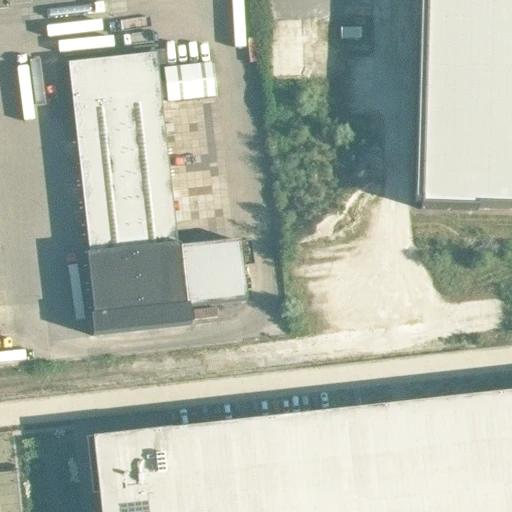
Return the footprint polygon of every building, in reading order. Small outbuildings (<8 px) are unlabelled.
[(511,0),(420,0),(415,203),(420,203),(420,210),(477,212),(477,209),(511,210),(511,0)] [(271,75),(300,75),(299,27),(270,27),(271,75)] [(68,65),(89,256),(177,246),(175,223),(199,220),(196,190),(171,192),(161,99),(167,99),(167,102),(215,97),(212,64),(164,69),(165,81),(159,82),(157,65),(166,64),(165,54),(68,65)] [(87,256),(93,316),(189,306),(189,308),(247,302),(241,241),(239,241),(239,242),(180,248),(180,246),(177,246),(89,256),(87,256)] [(73,292),(49,293),(50,339),(74,338),(73,292)] [(189,306),(93,316),(91,317),(93,336),(191,325),(189,308),(189,306)] [(121,435),(85,439),(86,444),(89,444),(94,491),(91,491),(92,496),(103,495),(104,511),(511,511),(511,394),(193,429),(193,430),(170,432),(169,432),(170,439),(122,445),(121,435)]
